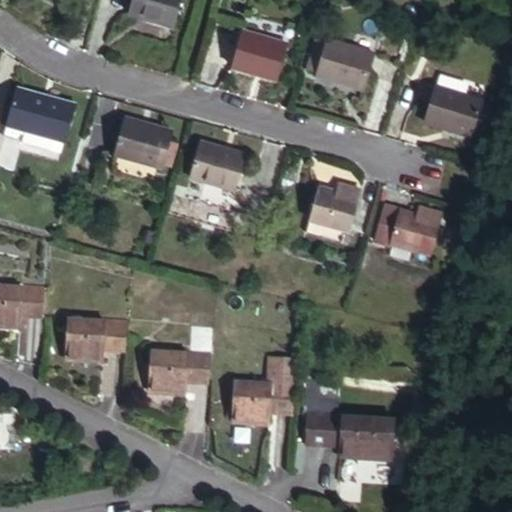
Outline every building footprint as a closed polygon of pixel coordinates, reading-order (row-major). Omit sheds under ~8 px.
[(176,24),(182,0),(133,0),(130,11),(176,24)] [(278,78),(288,45),(244,32),(234,65),(278,78)] [(319,72),(328,41),(318,39),(309,69),(319,72)] [(329,40),(328,41),(319,72),(318,75),(364,89),(375,53),(329,40)] [(474,134),(485,101),(437,86),(427,119),(474,134)] [(17,88),(7,123),(55,136),(66,139),(67,139),(77,105),(17,88)] [(165,162),(171,142),(174,131),(125,117),(115,153),(164,167),(165,162)] [(55,136),(7,123),(5,130),(24,135),(23,140),(51,148),(55,136)] [(179,144),(171,142),(165,162),(172,164),(179,144)] [(236,187),(246,154),(200,142),(191,175),(236,187)] [(352,226),(356,211),(361,192),(338,185),(336,192),(320,187),(310,219),(350,231),(352,226)] [(396,243),(413,248),(432,253),(443,215),(419,208),(416,216),(399,211),(400,209),(384,205),(374,240),(390,245),(392,242),(396,243)] [(366,214),(356,211),(352,226),(361,229),(366,214)] [(410,258),(413,248),(396,243),(392,254),(410,258)] [(51,311),(53,280),(0,277),(0,320),(27,322),(28,310),(51,311)] [(132,343),(134,316),(75,312),(73,351),(112,354),(112,342),(132,343)] [(219,377),(220,349),(161,346),(158,386),(196,389),(198,376),(219,377)] [(275,381),(305,384),(307,359),(278,356),(275,381)] [(303,412),(305,384),(275,381),(245,380),(242,420),(281,422),(281,410),(303,412)] [(400,457),(403,416),(319,411),(317,439),(348,442),(348,454),(400,457)] [(0,451),(8,452),(10,421),(0,419),(0,451)]
